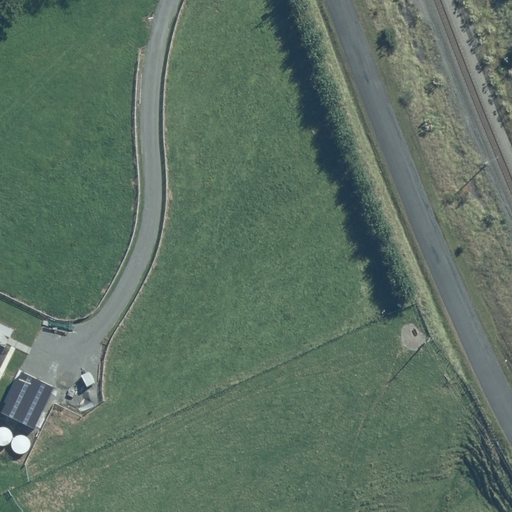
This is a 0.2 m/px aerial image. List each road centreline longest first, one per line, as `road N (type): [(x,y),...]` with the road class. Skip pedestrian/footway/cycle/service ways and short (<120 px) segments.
road 1 (unclassified): [(341,0),(448,285),(511,419)]
road 2 (unknown): [(187,0),(171,72),(169,189),(156,248),(127,304),(66,362)]
